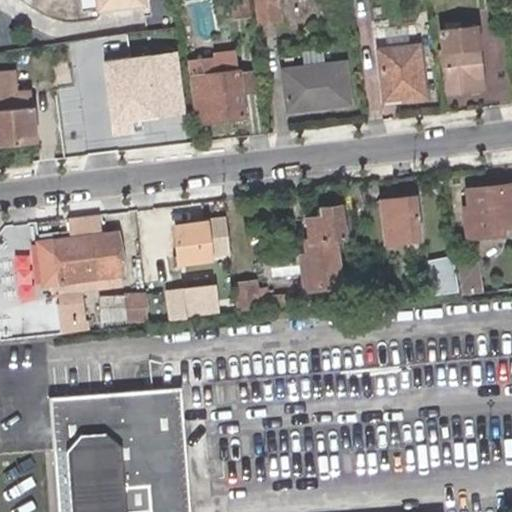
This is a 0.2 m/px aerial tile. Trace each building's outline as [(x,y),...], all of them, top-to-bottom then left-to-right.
[(97,0),(99,9),(146,4),(145,0),(97,0)] [(230,0),(232,13),(248,11),(246,0),(230,0)] [(255,0),(258,19),(279,16),(276,0),(255,0)] [(471,75),(480,73),(474,25),(441,28),(443,48),(436,49),(437,60),(445,60),(448,91),(472,88),(471,75)] [(398,89),(399,97),(423,94),(417,44),(377,49),(382,91),(398,89)] [(176,56),(163,58),(168,94),(180,93),(176,56)] [(185,124),(181,93),(180,93),(168,94),(163,58),(130,61),(136,114),(168,111),(169,125),(185,124)] [(194,77),(208,74),(207,58),(192,61),(194,77)] [(285,109),(348,100),(344,60),(280,68),(285,109)] [(241,90),(239,73),(238,71),(208,74),(194,77),(192,76),(197,113),(198,121),(244,116),(241,90)] [(261,87),(259,71),(239,73),(241,90),(261,87)] [(0,73),(0,145),(35,143),(34,107),(33,91),(17,92),(16,73),(0,73)] [(481,87),(480,73),(471,75),(472,88),(481,87)] [(384,99),(399,97),(398,89),(382,91),(384,99)] [(185,124),(190,123),(186,93),(181,93),(185,124)] [(511,185),(469,190),(471,210),(465,211),(469,238),(505,233),(504,227),(511,226),(511,185)] [(401,207),(382,208),(385,243),(420,239),(416,198),(400,200),(401,207)] [(381,201),(382,208),(401,207),(400,200),(381,201)] [(307,256),(312,291),(316,290),(317,298),(337,296),(335,288),(339,287),(334,240),(342,238),(339,207),(320,208),(322,216),(307,218),(311,241),(305,242),(307,256)] [(203,222),(173,226),(178,263),(209,259),(203,222)] [(116,231),(37,240),(41,284),(78,279),(118,275),(121,274),(116,231)] [(456,264),(455,255),(429,259),(434,295),(458,293),(456,264)] [(304,292),(312,291),(307,256),(300,256),(304,292)] [(456,264),(458,293),(477,291),(475,262),(456,264)] [(118,275),(78,279),(79,289),(119,284),(118,275)] [(265,289),(255,291),(253,282),(235,285),(239,311),(286,306),(284,294),(265,295),(265,289)] [(202,291),(181,294),(180,291),(166,293),(169,318),(185,317),(185,313),(204,312),(202,291)] [(144,293),(125,296),(128,320),(148,318),(144,293)] [(125,296),(103,295),(104,320),(128,320),(125,296)] [(189,511),(181,398),(166,385),(62,394),(49,408),(57,511),(189,511)]
